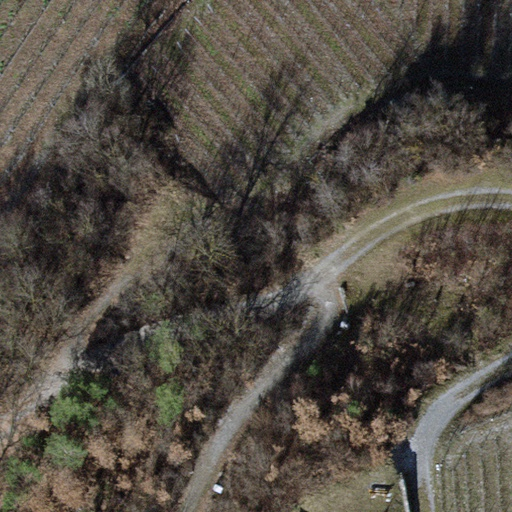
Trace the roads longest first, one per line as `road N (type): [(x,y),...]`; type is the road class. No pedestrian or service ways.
road 1 (track): [(0,507),(64,429),(190,330),(308,294),(386,236),(471,196),(511,204)]
road 2 (track): [(511,375),(432,440),(426,511)]
